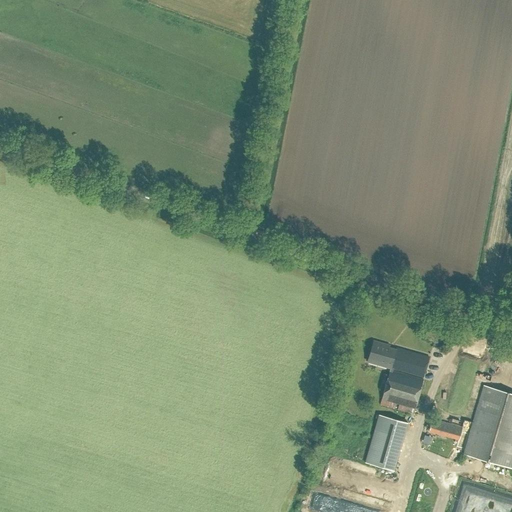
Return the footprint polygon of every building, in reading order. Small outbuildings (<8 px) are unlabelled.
[(422,377),(427,361),(428,357),(396,347),(395,351),(388,349),(389,345),(373,340),(372,344),(369,356),(368,357),(368,359),(367,360),(383,365),(390,367),(422,377)] [(423,380),(393,371),(389,369),(387,374),(383,372),(378,389),(384,391),(380,404),(413,413),(423,380)] [(511,469),(511,393),(483,385),(462,455),(511,469)] [(365,462),(393,471),(408,423),(379,414),(365,462)] [(458,440),(462,427),(433,419),(429,432),(458,440)] [(353,485),(344,481),(341,487),(350,491),(353,485)] [(316,494),(334,496),(335,489),(316,487),(316,494)]
